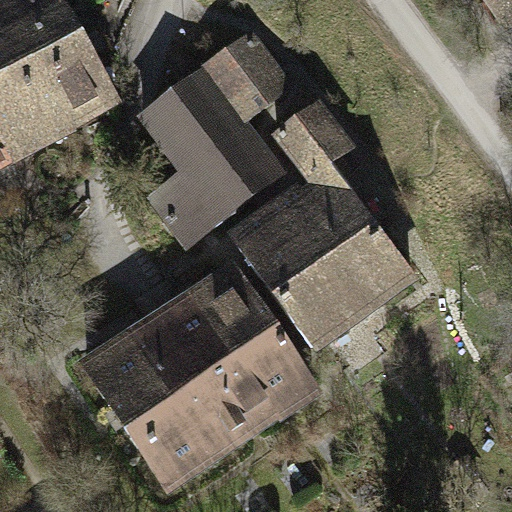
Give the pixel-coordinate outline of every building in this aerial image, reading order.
[(13,0),(0,0),(0,140),(13,164),(85,123),(13,0)] [(64,0),(13,0),(85,123),(123,101),(64,0)] [(511,0),(475,0),(511,52),(511,0)] [(257,42),(209,79),(253,135),(300,99),(257,42)] [(253,135),(209,79),(142,132),(183,184),(226,238),(293,185),(253,135)] [(276,138),(314,190),(337,174),(331,165),(351,150),(319,106),(276,138)] [(0,140),(0,171),(13,164),(0,140)] [(337,174),(314,190),(287,210),(376,334),(428,293),(337,174)] [(226,238),(183,184),(152,208),(193,262),(226,238)] [(376,334),(287,210),(238,246),(327,371),(376,334)] [(236,272),(164,320),(259,460),(331,412),(236,272)] [(181,511),(259,460),(164,320),(86,373),(180,511),(181,511)] [(10,458),(0,442),(0,486),(13,478),(3,463),(10,458)]
